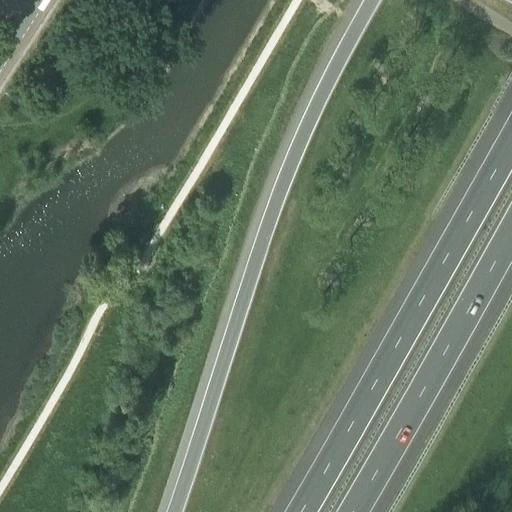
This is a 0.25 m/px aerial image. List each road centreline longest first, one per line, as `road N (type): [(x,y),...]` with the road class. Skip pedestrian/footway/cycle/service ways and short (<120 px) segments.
road 1 (motorway): [(370,0),(300,136),(172,511)]
road 2 (motorway): [(511,139),(295,511)]
road 3 (motorway): [(348,511),(511,229)]
